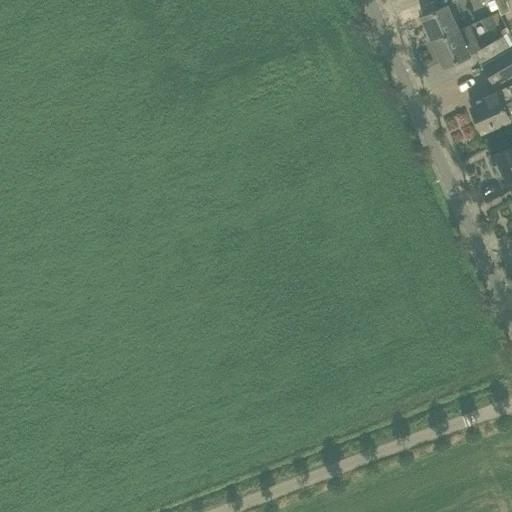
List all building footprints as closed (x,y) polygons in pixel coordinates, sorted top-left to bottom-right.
[(448,5),(422,16),(433,41),(459,29),(448,5)] [(471,24),(459,29),(433,41),(444,65),(476,51),(482,62),(511,44),(511,38),(509,32),(481,47),(471,24)] [(511,50),(484,65),(495,85),(511,75),(511,50)] [(482,131),(511,118),(511,84),(497,90),(496,90),(483,95),(485,100),(471,107),(482,131)] [(511,146),(491,156),(504,183),(511,179),(511,146)]
